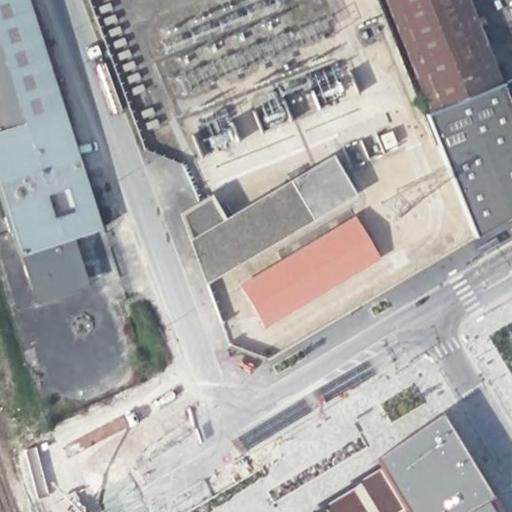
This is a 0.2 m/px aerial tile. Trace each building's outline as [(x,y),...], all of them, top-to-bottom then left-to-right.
[(0,0),(0,201),(18,260),(72,244),(101,235),(36,36),(25,0),(0,0)] [(434,145),(472,239),(511,215),(511,78),(498,84),(463,0),(383,0),(429,112),(422,115),(434,145)] [(381,81),(399,74),(388,46),(370,53),(381,81)] [(292,113),(313,111),(311,96),(290,98),(292,113)] [(250,106),(260,131),(283,121),(273,97),(250,106)] [(197,129),(207,152),(232,142),(222,118),(197,129)] [(180,212),(205,283),(351,195),(328,160),(221,224),(205,198),(187,208),(180,212)] [(354,218),(240,284),(260,320),(376,254),(354,218)] [(88,292),(72,244),(18,260),(33,309),(88,292)] [(493,497),(443,413),(375,460),(377,465),(350,481),(351,484),(317,505),(319,509),(314,511),(495,511),(488,499),(493,497)]
